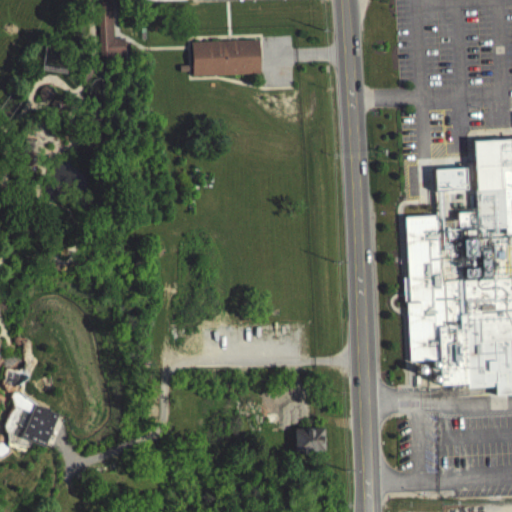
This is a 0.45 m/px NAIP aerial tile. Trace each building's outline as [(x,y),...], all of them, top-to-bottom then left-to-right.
[(111,0),(97,0),(100,55),(125,54),(124,36),(113,36),(111,0)] [(188,81),(256,79),(255,45),(187,47),(188,81)] [(176,77),(185,76),(185,69),(176,70),(176,77)] [(37,102),(36,100),(36,99),(36,97),(36,95),(38,93),(39,92),(41,91),(42,91),(44,91),(46,91),(48,92),(49,94),(50,95),(51,97),(51,99),(50,101),(50,102),(48,104),(47,105),(45,106),(43,106),(41,106),(39,105),(38,104),(37,102)] [(49,107),(48,109),(48,112),(49,115),(51,116),(54,118),(56,118),(59,117),(61,116),(63,113),(64,111),(63,108),(62,106),(60,104),(58,103),(55,102),(52,103),(50,105),(49,107)] [(511,137),(472,139),(475,209),(456,210),(456,218),(436,219),(436,213),(403,214),(408,301),(406,301),(409,360),(438,357),(439,383),(495,380),(495,393),(511,392),(511,137)] [(0,450),(3,451),(4,445),(3,440),(0,436),(0,428),(2,423),(4,416),(7,413),(8,411),(8,407),(7,404),(6,401),(3,397),(2,396),(0,393),(0,374),(2,373),(10,374),(14,375),(16,374),(18,373),(20,369),(19,366),(18,364),(18,362),(18,359),(18,353),(18,351),(16,350),(14,350),(11,349),(8,346),(8,344),(10,343),(13,343),(16,342),(18,343),(21,343),(23,343),(25,345),(28,347),(28,349),(27,350),(27,351),(27,354),(26,357),(27,359),(28,361),(29,362),(31,364),(32,366),(31,368),(29,372),(27,375),(26,376),(25,379),(24,382),(23,384),(22,385),(20,387),(20,390),(19,392),(19,393),(18,395),(18,397),(20,400),(26,404),(30,406),(33,408),(35,409),(34,411),(40,413),(40,412),(47,414),(46,416),(54,419),(42,452),(29,448),(26,455),(21,454),(20,456),(19,456),(16,456),(14,455),(11,455),(9,454),(7,454),(6,455),(5,456),(5,457),(2,460),(0,461),(0,450)] [(323,426),(324,449),(318,449),(307,449),(307,452),(297,451),(297,449),(294,450),(294,426),(318,426),(323,426)]
